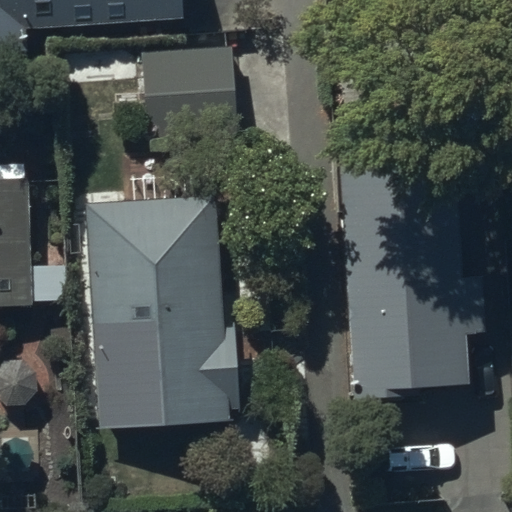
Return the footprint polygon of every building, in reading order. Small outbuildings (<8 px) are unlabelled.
[(181,27),(178,0),(0,0),(0,62),(26,62),(25,36),(181,27)] [(481,0),(422,0),(423,20),(482,18),(481,0)] [(201,47),(202,56),(192,57),(192,50),(160,51),(160,58),(142,59),(145,142),(237,139),(234,55),(232,55),(231,46),(201,47)] [(467,397),(463,339),(485,338),(482,286),(474,287),(474,281),(460,282),(450,123),(337,130),(354,410),(400,407),(400,401),(467,397)] [(0,316),(32,316),(31,311),(67,310),(67,273),(28,274),(26,173),(0,173),(0,316)] [(228,436),(227,418),(240,417),(235,335),(222,336),(215,206),(88,211),(97,441),(228,436)]
